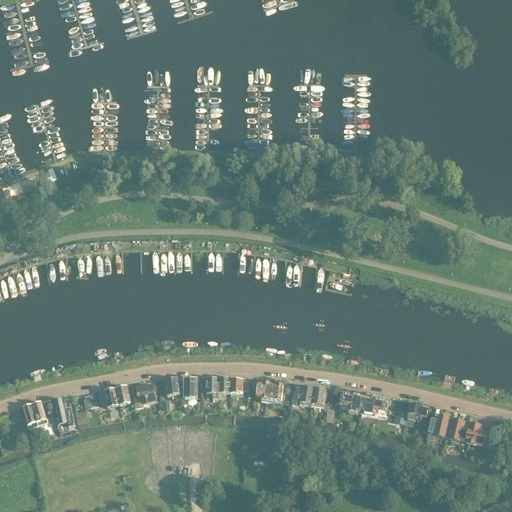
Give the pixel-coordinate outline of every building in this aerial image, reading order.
[(178,381),(165,382),(167,399),(180,398),(179,390),(178,382),(178,381)] [(185,401),(185,405),(197,405),(197,401),(198,401),(197,381),(184,381),(184,382),(185,390),(185,401)] [(219,381),(207,381),(207,396),(214,396),(214,400),(219,400),(219,381)] [(231,381),(219,381),(219,400),(225,400),(225,395),(231,395),(231,381)] [(243,382),(231,381),(231,395),(244,395),(244,392),(243,382)] [(264,384),(263,385),(262,400),(262,401),(271,402),(273,387),(270,386),(270,385),(268,383),(266,383),(264,384)] [(276,387),(273,387),(271,402),(282,403),(283,392),(284,386),(283,386),(281,385),(279,385),(277,386),(277,385),(276,387)] [(157,404),(154,386),(146,388),(146,386),(136,388),(138,399),(133,400),(135,411),(150,409),(149,406),(157,404)] [(131,405),(128,388),(116,391),(120,407),(131,405)] [(315,391),(302,389),(301,408),(302,408),(302,405),(312,406),(311,409),(313,409),(313,406),(315,391)] [(120,407),(116,391),(104,393),(108,410),(120,407)] [(328,412),(329,406),(324,405),(326,392),(315,391),(313,406),(323,407),(323,414),(327,415),(326,423),(333,424),(334,412),(328,412)] [(283,392),(282,403),(288,404),(290,393),(283,392)] [(339,411),(363,415),(365,398),(358,397),(357,396),(354,396),(353,396),(342,394),(339,411)] [(373,400),(365,398),(363,415),(386,419),(389,402),(378,401),(377,400),(374,399),(373,400)] [(73,415),(72,411),(66,412),(64,401),(53,404),(58,427),(69,425),(70,429),(76,428),(73,415)] [(171,416),(169,402),(163,403),(164,417),(171,416)] [(41,403),(32,406),(38,428),(39,428),(40,430),(42,429),(41,427),(50,425),(51,430),(58,429),(55,419),(47,421),(41,403)] [(426,419),(428,410),(417,407),(416,405),(413,405),(412,406),(410,406),(407,420),(405,428),(419,431),(420,423),(430,426),(431,421),(425,420),(425,419),(426,419)] [(32,406),(23,409),(30,431),(38,428),(32,406)] [(403,435),(407,417),(395,414),(391,433),(403,435)] [(78,427),(88,425),(87,415),(76,417),(78,427)] [(439,420),(432,418),(428,435),(435,437),(434,438),(445,440),(445,439),(447,440),(451,423),(446,421),(446,418),(441,417),(440,418),(439,418),(439,420)] [(457,424),(451,423),(447,440),(450,440),(449,441),(460,444),(460,443),(466,444),(470,427),(464,426),(465,424),(463,423),(463,422),(458,421),(457,424)] [(470,427),(466,444),(466,445),(477,447),(477,446),(483,448),(487,431),(477,429),(478,426),(472,424),(472,425),(471,425),(470,427)]
